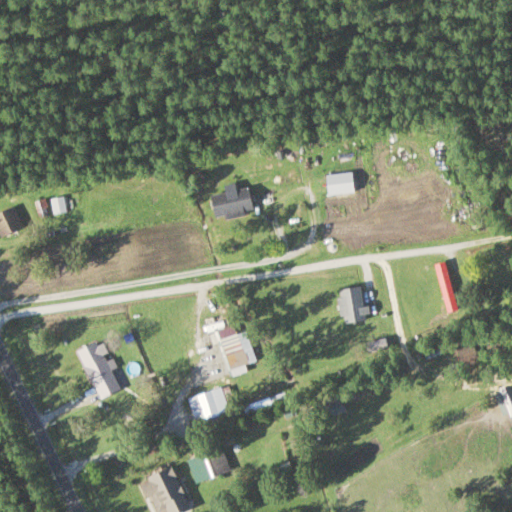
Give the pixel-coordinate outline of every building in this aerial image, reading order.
[(250,213),(247,189),(208,195),(212,219),(250,213)] [(0,237),(0,238),(22,226),(10,206),(0,211),(0,237)] [(434,265),(446,313),(456,310),(444,262),(434,265)] [(339,324),(366,320),(362,287),(335,290),(339,324)] [(247,370),(246,366),(256,362),(246,331),(219,340),(231,376),(247,370)] [(76,350),(97,399),(118,390),(97,341),(76,350)] [(227,385),(187,398),(195,423),(234,410),(227,385)] [(201,482),(230,471),(221,448),(192,459),(201,482)] [(153,511),(161,511),(166,510),(166,511),(180,511),(187,509),(170,468),(140,480),(153,511)]
